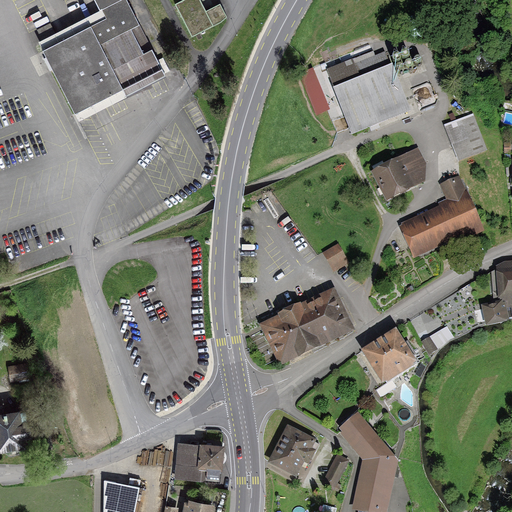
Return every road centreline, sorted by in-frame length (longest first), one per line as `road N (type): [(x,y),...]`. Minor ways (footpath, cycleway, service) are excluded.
road 1 (primary): [(238,398),(225,249),(230,172),(244,106),(294,0)]
road 2 (residential): [(511,249),(292,376),(238,398)]
road 3 (residential): [(238,398),(110,457),(0,476)]
